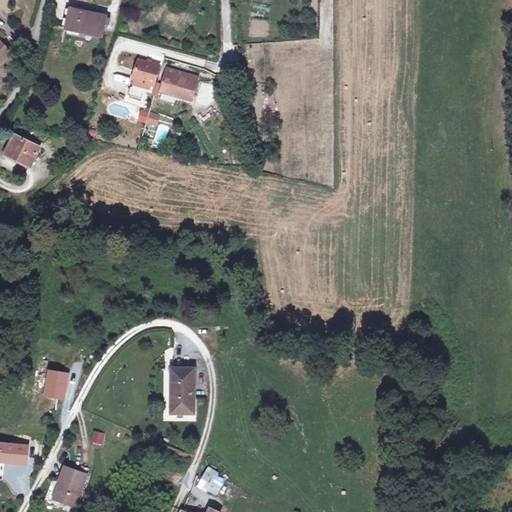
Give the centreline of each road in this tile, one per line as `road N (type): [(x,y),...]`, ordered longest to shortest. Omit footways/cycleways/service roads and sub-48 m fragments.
road 1 (track): [(21,511),(91,376),(147,325),(190,335),(211,374),(207,430),(173,511)]
road 2 (residential): [(46,0),(32,65),(0,115)]
